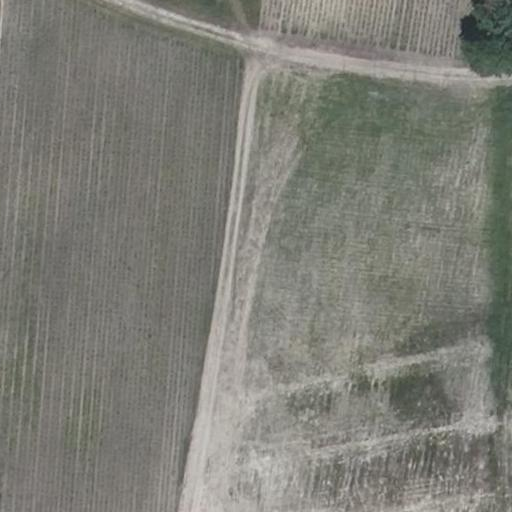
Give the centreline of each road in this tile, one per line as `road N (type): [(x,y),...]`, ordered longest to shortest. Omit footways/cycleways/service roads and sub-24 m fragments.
road 1 (track): [(256,50),(185,511)]
road 2 (track): [(503,70),(500,511)]
road 3 (track): [(121,0),(256,50),(455,75),(511,69)]
